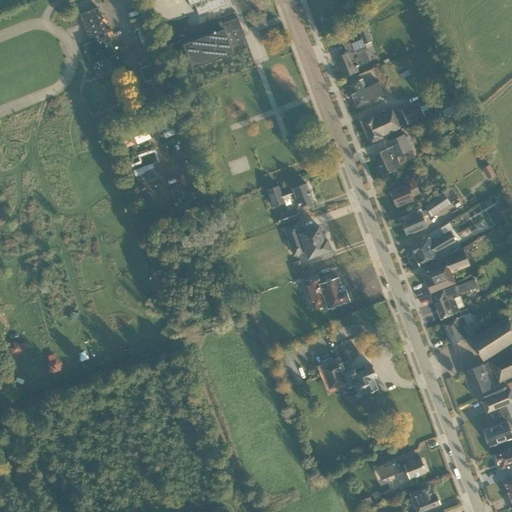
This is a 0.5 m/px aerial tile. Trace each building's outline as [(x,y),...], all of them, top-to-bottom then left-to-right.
[(187,0),(190,6),(194,4),(198,15),(226,4),(224,0),(187,0)] [(109,56),(113,68),(119,65),(97,7),(79,14),(90,42),(83,44),(91,63),(109,56)] [(147,11),(142,13),(145,18),(150,16),(156,14),(154,8),(147,11)] [(72,27),(78,25),(75,17),(69,20),(72,27)] [(183,44),(192,68),(233,53),(233,52),(248,46),(237,17),(222,23),(221,21),(193,31),(196,39),(183,44)] [(361,36),(367,33),(364,27),(358,30),(361,36)] [(361,37),(345,44),(348,52),(336,56),(344,76),(358,71),(356,66),(361,64),(356,52),(366,48),(364,44),(361,37)] [(235,60),(244,89),(213,99),(218,115),(232,110),(236,122),(271,111),(264,90),(271,88),(263,64),(255,66),(252,55),(235,60)] [(153,63),(140,68),(145,82),(158,77),(153,63)] [(378,82),(366,87),(362,78),(347,85),(357,106),(368,101),(383,94),(378,82)] [(436,113),(451,106),(449,100),(447,97),(432,104),(436,113)] [(449,100),(451,106),(458,103),(456,97),(449,100)] [(402,112),(394,114),(392,110),(374,118),(373,116),(361,121),(370,143),(382,137),(381,135),(400,127),(399,126),(407,123),(408,124),(425,117),(419,102),(401,110),(402,112)] [(455,114),(456,116),(464,112),(460,102),(458,103),(451,106),(452,107),(455,114)] [(445,118),(455,114),(452,107),(442,111),(445,118)] [(172,125),(161,130),(165,139),(176,134),(172,125)] [(133,132),(138,143),(151,138),(146,127),(133,132)] [(373,154),(382,175),(401,167),(396,156),(411,150),(404,134),(389,141),(391,146),(373,154)] [(437,160),(446,155),(442,148),(433,153),(437,160)] [(493,169),(490,164),(482,168),(485,173),(493,169)] [(156,168),(145,172),(148,181),(159,177),(156,168)] [(417,187),(413,176),(414,176),(412,171),(402,175),(404,180),(405,184),(389,191),(396,207),(414,199),(412,196),(419,193),(417,187)] [(295,196),(299,207),(313,202),(306,183),(292,188),(291,187),(281,191),(278,185),(267,189),(273,206),(285,202),(284,200),(295,196)] [(423,219),(431,215),(431,216),(450,203),(443,193),(424,206),(427,209),(420,212),(420,211),(400,220),(406,235),(427,227),(423,219)] [(504,218),(509,216),(505,209),(500,211),(504,218)] [(298,217),(295,210),(277,217),(280,224),(298,217)] [(301,233),(297,223),(284,228),(294,255),(306,251),(309,258),(331,250),(327,240),(324,241),(319,226),(301,233)] [(468,229),(472,235),(478,231),(475,225),(468,229)] [(434,248),(453,237),(451,233),(439,239),(438,238),(431,242),(429,237),(411,245),(415,256),(434,248)] [(434,248),(415,256),(420,266),(438,259),(436,253),(455,241),(453,237),(434,248)] [(455,283),(450,272),(469,265),(464,250),(444,258),(446,262),(422,272),(430,292),(455,283)] [(320,284),(320,283),(317,274),(304,279),(314,307),(326,302),(328,307),(347,300),(343,290),(338,277),(320,284)] [(455,286),(454,286),(458,294),(477,286),(474,278),(462,283),(455,286)] [(454,298),(453,298),(452,296),(458,294),(454,286),(444,290),(431,295),(440,319),(451,315),(459,311),(454,298)] [(443,324),(452,344),(467,337),(462,326),(466,324),(463,315),(461,316),(458,317),(443,324)] [(511,351),(490,361),(490,362),(494,371),(499,382),(511,376),(511,323),(508,317),(471,340),(483,360),(509,343),(511,349),(511,351)] [(13,342),(8,348),(11,355),(13,355),(13,358),(15,358),(15,356),(18,356),(23,351),(21,343),(13,342)] [(49,360),(48,368),(50,369),(48,371),(50,372),(51,371),(53,373),(61,370),(62,363),(57,358),(49,360)] [(364,364),(342,373),(338,362),(322,368),(330,389),(346,383),(351,395),(365,389),(367,392),(377,388),(373,377),(376,376),(372,366),(366,368),(364,364)] [(486,374),(494,371),(490,362),(482,365),(482,364),(463,372),(473,396),(492,388),(486,374)] [(294,375),(288,377),(291,385),(302,380),(300,375),(295,377),(294,375)] [(511,419),(511,420),(505,405),(511,401),(511,392),(510,389),(482,401),(486,413),(500,407),(506,421),(484,429),(490,446),(511,437),(511,435),(510,430),(511,429),(511,419)] [(511,465),(511,445),(508,447),(509,449),(495,455),(498,464),(500,463),(501,468),(507,466),(508,467),(511,465)] [(407,472),(409,479),(426,472),(420,458),(415,460),(414,458),(408,461),(407,457),(399,460),(398,459),(376,468),(378,473),(380,478),(396,472),(398,476),(407,472)] [(511,475),(511,476),(511,477),(503,481),(507,490),(506,490),(511,502),(511,475)] [(436,495),(433,497),(428,486),(410,493),(417,511),(440,503),(436,495)] [(370,496),(361,500),(363,506),(372,503),(370,496)]
